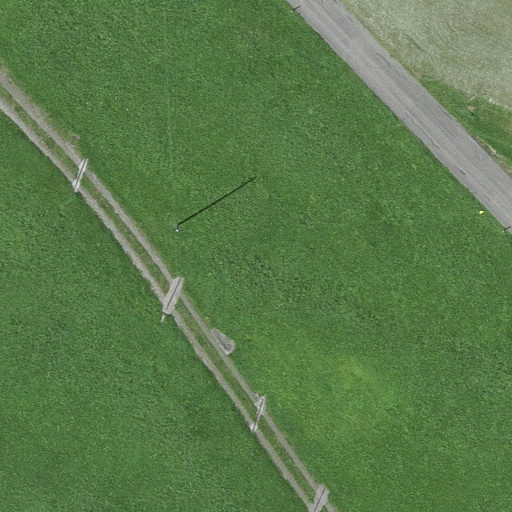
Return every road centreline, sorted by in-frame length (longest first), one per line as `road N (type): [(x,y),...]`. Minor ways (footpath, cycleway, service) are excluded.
road 1 (track): [(317,511),(142,243),(0,86)]
road 2 (tertiary): [(313,0),(511,209)]
